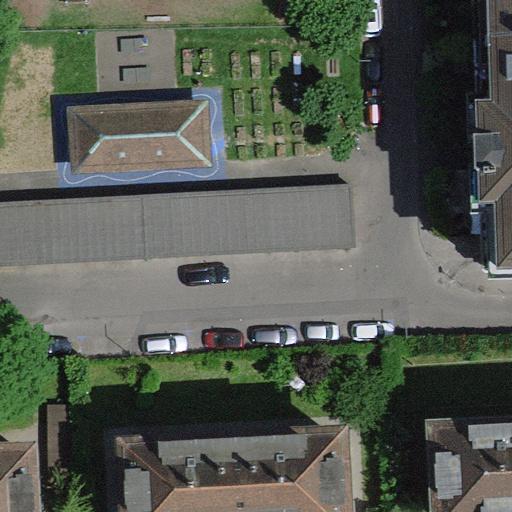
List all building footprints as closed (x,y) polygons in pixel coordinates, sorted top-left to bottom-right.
[(511,0),(488,0),(490,42),(511,41),(511,0)] [(481,212),(496,211),(497,237),(499,278),(511,277),(511,41),(490,42),(492,106),(477,107),(479,147),(479,171),(481,212)] [(108,114),(77,116),(78,168),(207,162),(204,108),(172,110),(172,123),(109,125),(108,114)] [(354,188),(0,204),(0,266),(357,249),(354,188)] [(511,511),(511,430),(441,435),(443,511),(511,511)] [(342,511),(339,440),(129,451),(133,511),(342,511)] [(31,511),(29,457),(0,458),(0,511),(31,511)]
